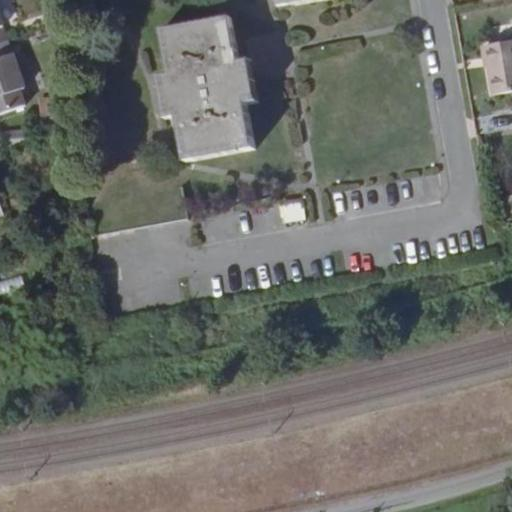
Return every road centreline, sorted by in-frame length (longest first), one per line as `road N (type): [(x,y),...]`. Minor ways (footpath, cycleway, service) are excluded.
road 1 (residential): [(429,0),(461,185),(448,214),(178,264),(133,260)]
road 2 (unclassified): [(336,511),(511,468)]
